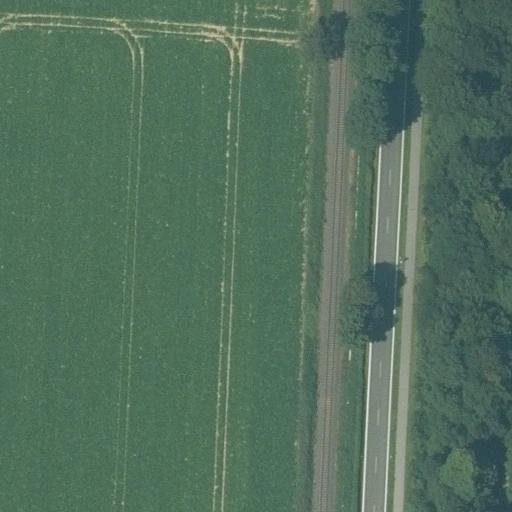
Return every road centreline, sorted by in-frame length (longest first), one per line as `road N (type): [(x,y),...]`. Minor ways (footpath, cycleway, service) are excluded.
road 1 (tertiary): [(376,511),(397,0)]
road 2 (track): [(500,511),(511,163)]
